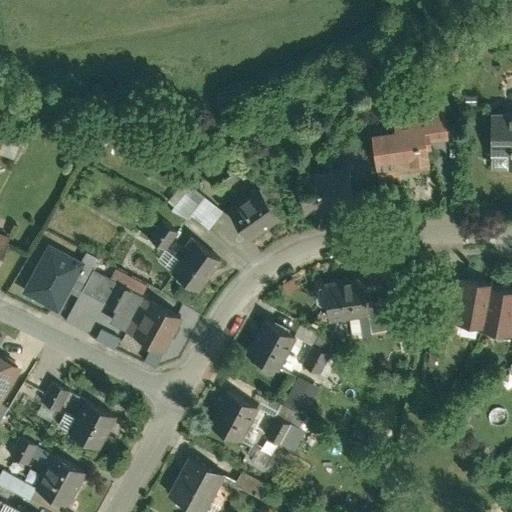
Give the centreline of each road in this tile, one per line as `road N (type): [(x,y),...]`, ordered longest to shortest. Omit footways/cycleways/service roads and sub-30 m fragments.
road 1 (residential): [(511,236),(327,244),(272,271),(223,316),(174,393)]
road 2 (residential): [(0,308),(174,393)]
road 3 (residential): [(174,393),(116,511)]
